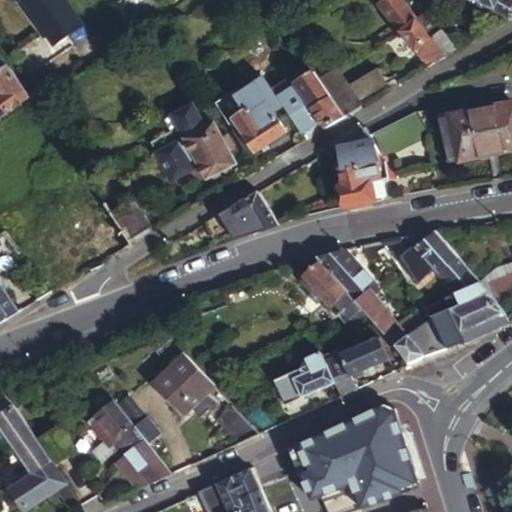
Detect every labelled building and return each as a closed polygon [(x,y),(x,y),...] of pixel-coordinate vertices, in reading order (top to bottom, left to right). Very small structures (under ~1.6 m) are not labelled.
[(98,46),(64,0),(26,0),(25,1),(55,42),(67,33),(84,56),(98,46)] [(118,0),(113,4),(132,29),(164,5),(160,0),(118,0)] [(432,38),(419,20),(403,0),(389,0),(382,6),(427,68),(447,57),(432,38)] [(511,0),(483,0),(511,18),(511,0)] [(429,12),(419,20),(432,38),(443,30),(429,12)] [(189,30),(181,18),(169,24),(177,37),(189,30)] [(447,57),(458,50),(443,30),(432,38),(447,57)] [(0,114),(32,93),(0,49),(0,86),(3,91),(0,93),(0,114)] [(321,78),(346,117),(353,113),(391,90),(379,70),(351,87),(337,68),(321,78)] [(327,128),(346,117),(321,78),(315,69),(296,82),(299,86),(283,97),(296,116),(307,108),(317,123),(322,119),(327,128)] [(268,78),(238,95),(247,110),(236,118),(241,127),(234,131),(250,157),(288,133),(275,112),(284,106),(274,88),(268,78)] [(464,153),(511,138),(511,92),(452,110),(464,153)] [(179,128),(199,118),(187,94),(167,105),(179,128)] [(307,108),(296,116),(305,130),(317,123),(307,108)] [(193,156),(205,179),(237,163),(230,149),(236,146),(229,133),(224,135),(211,112),(199,118),(179,128),(193,156)] [(386,158),(431,140),(420,114),(375,133),(386,158)] [(193,156),(179,128),(160,138),(157,147),(153,149),(164,171),(193,156)] [(357,132),(326,150),(337,166),(367,148),(357,132)] [(347,211),(378,204),(374,185),(384,183),(380,162),(343,171),(346,189),(343,189),(347,211)] [(133,242),(129,237),(113,211),(105,199),(98,188),(83,166),(62,180),(76,201),(73,203),(83,217),(86,215),(113,254),(133,242)] [(285,175),(263,188),(271,200),(293,186),(285,175)] [(98,188),(105,199),(116,192),(110,181),(98,188)] [(282,226),(259,191),(231,207),(241,221),(246,217),(254,219),(262,233),(282,226)] [(105,199),(113,211),(125,205),(116,192),(105,199)] [(125,205),(113,211),(129,237),(151,225),(136,199),(125,205)] [(31,217),(9,231),(22,251),(44,235),(31,217)] [(9,231),(8,230),(0,234),(0,254),(7,265),(24,254),(22,251),(9,231)] [(479,284),(438,232),(417,250),(453,295),(479,284)] [(345,251),(318,257),(320,260),(357,303),(366,313),(376,325),(389,313),(369,291),(375,285),(345,251)] [(357,303),(320,260),(303,276),(304,277),(302,280),(311,290),(313,288),(340,317),(357,303)] [(511,283),(488,295),(493,301),(501,298),(505,305),(511,301),(511,283)] [(472,337),(509,321),(493,301),(488,295),(479,284),(453,295),(445,298),(449,307),(428,317),(444,350),(472,337)] [(357,303),(340,317),(347,325),(366,313),(357,303)] [(0,322),(8,317),(0,304),(0,322)] [(410,365),(426,358),(413,343),(418,338),(412,332),(408,335),(397,322),(389,313),(376,325),(410,365)] [(344,358),(327,367),(334,381),(351,373),(353,377),(389,360),(378,338),(343,355),(344,358)] [(325,363),(321,355),(298,367),(300,370),(272,384),(284,408),(300,400),(300,401),(335,384),(334,381),(327,367),(325,363)] [(343,355),(325,363),(327,367),(344,358),(343,355)] [(206,396),(215,388),(212,385),(185,357),(154,385),(183,416),(193,408),(201,415),(213,403),(206,396)] [(75,373),(83,384),(92,376),(84,365),(75,373)] [(351,373),(334,381),(335,384),(341,397),(359,389),(351,373)] [(173,476),(149,446),(135,428),(92,376),(83,384),(82,385),(102,410),(87,423),(112,454),(121,447),(152,485),(173,476)] [(50,461),(8,396),(0,400),(0,432),(3,430),(32,473),(50,461)] [(377,430),(382,448),(405,440),(395,408),(388,404),(371,412),(377,430)] [(238,446),(260,435),(233,407),(216,424),(238,446)] [(336,457),(358,449),(354,440),(373,432),(367,414),(325,433),(336,457)] [(148,418),(135,428),(149,446),(162,435),(148,418)] [(53,458),(67,450),(53,428),(39,437),(53,458)] [(361,456),(382,448),(377,430),(373,432),(354,440),(358,449),(361,456)] [(396,491),(419,484),(412,461),(405,440),(382,448),(396,491)] [(375,498),(396,491),(382,448),(361,456),(375,498)] [(64,482),(50,461),(32,473),(16,484),(14,493),(21,503),(30,505),(64,482)] [(263,489),(253,465),(248,467),(217,481),(221,491),(227,504),(230,511),(236,511),(250,505),(246,496),(263,489)] [(264,493),(271,511),(298,511),(288,484),(264,493)] [(190,511),(212,511),(201,488),(184,496),(190,511)] [(271,511),(264,493),(263,489),(246,496),(250,505),(236,511),(271,511)] [(219,507),(227,504),(221,491),(213,495),(219,507)]
